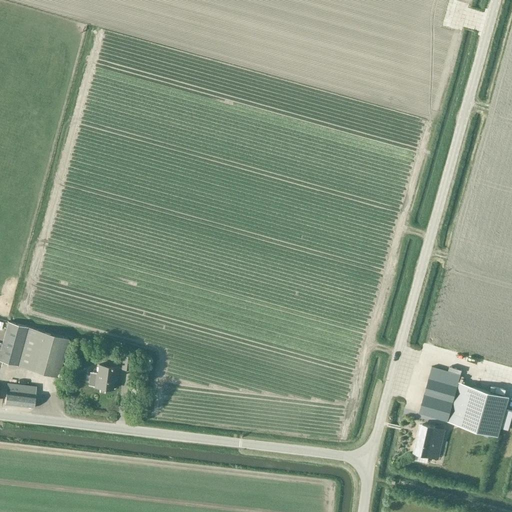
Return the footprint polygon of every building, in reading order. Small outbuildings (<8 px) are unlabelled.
[(8,322),(3,337),(0,349),(0,365),(2,366),(3,361),(57,376),(67,338),(13,323),(8,322)] [(132,357),(125,356),(123,369),(131,370),(132,357)] [(99,366),(98,373),(90,371),(88,385),(95,386),(95,387),(113,390),(115,376),(117,377),(118,368),(99,366)] [(428,379),(418,414),(446,421),(447,421),(486,432),(491,434),(498,436),(509,396),(481,388),(459,382),(457,382),(456,387),(428,379)] [(7,391),(6,405),(33,407),(35,393),(7,391)] [(416,453),(415,460),(428,463),(430,456),(438,458),(445,429),(424,425),(422,435),(419,435),(415,453),(416,453)]
